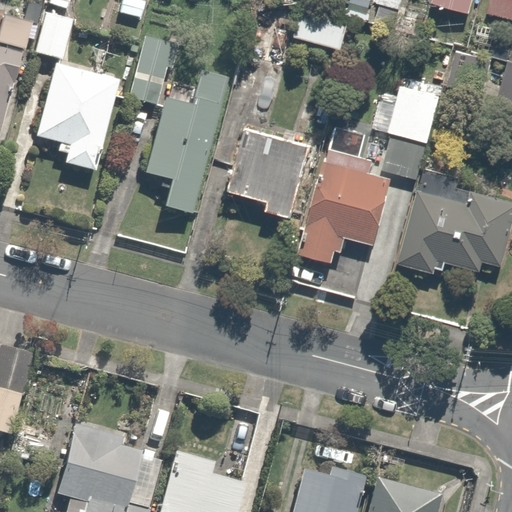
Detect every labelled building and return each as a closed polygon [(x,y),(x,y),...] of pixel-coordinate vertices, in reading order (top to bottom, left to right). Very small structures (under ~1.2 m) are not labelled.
[(139,0),(116,0),(114,13),(136,17),(139,0)] [(464,11),(466,0),(424,0),(424,1),(464,11)] [(511,0),(481,0),(478,13),(511,21),(511,0)] [(344,18),(293,4),(286,32),(337,46),(344,18)] [(72,14),(40,5),(27,53),(59,61),(72,14)] [(29,23),(0,15),(0,45),(22,51),(29,23)] [(284,40),(256,30),(249,51),(277,60),(284,40)] [(151,103),(165,47),(137,40),(122,96),(151,103)] [(482,95),(491,59),(449,49),(440,85),(482,95)] [(0,131),(20,57),(0,51),(0,131)] [(511,61),(500,59),(489,104),(511,110),(511,61)] [(89,171),(113,79),(45,61),(26,133),(52,140),(47,160),(89,171)] [(186,214),(221,75),(192,68),(183,105),(155,98),(137,172),(158,178),(151,205),(186,214)] [(411,176),(432,90),(433,88),(391,78),(379,130),(388,133),(380,169),(411,176)] [(285,216),(303,144),(234,126),(218,186),(257,196),(254,208),(285,216)] [(365,238),(383,176),(365,171),(368,159),(318,145),(289,247),(333,260),(341,231),(365,238)] [(453,198),(407,187),(389,258),(431,269),(435,255),(473,264),(475,255),(497,261),(511,200),(511,195),(457,182),(453,198)] [(0,426),(3,427),(23,350),(0,344),(0,426)] [(133,434),(64,419),(49,487),(59,489),(54,511),(138,511),(140,505),(118,500),(133,434)] [(210,457),(168,446),(150,511),(230,511),(239,478),(207,469),(210,457)] [(345,511),(355,471),(295,457),(282,511),(345,511)] [(358,511),(426,511),(432,491),(368,474),(358,511)]
